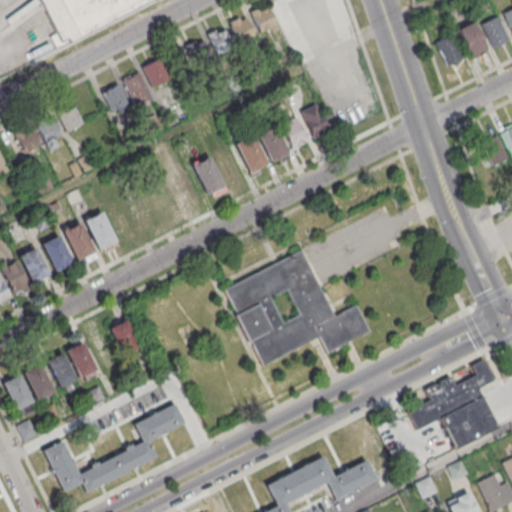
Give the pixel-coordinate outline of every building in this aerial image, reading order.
[(157,0),(37,0),(52,33),(53,43),(55,48),(157,0)] [(276,28),(267,5),(250,11),(258,34),(276,28)] [(511,34),(511,7),(501,13),(511,34)] [(228,22),(236,43),(254,37),(247,15),(228,22)] [(492,48),(508,40),(496,16),(480,24),(492,48)] [(486,51),(471,21),(456,29),(471,59),(486,51)] [(215,54),(232,47),(223,27),(206,34),(215,54)] [(445,67),(461,60),(451,35),(435,41),(445,67)] [(181,47),(190,68),(211,59),(202,38),(181,47)] [(153,91),(170,80),(156,59),(139,70),(153,91)] [(135,107),(151,98),(137,72),(121,82),(135,107)] [(110,113),(127,105),(117,85),(100,93),(110,113)] [(298,113),(314,138),(329,129),(313,104),(298,113)] [(62,132),(82,127),(77,107),(57,112),(62,132)] [(60,135),(53,117),(12,133),(21,155),(45,145),(48,152),(57,148),(53,138),(60,135)] [(291,149),(307,141),(295,117),(279,125),(291,149)] [(511,122),(497,130),(511,159),(511,122)] [(287,154),(273,125),(255,133),(269,162),(287,154)] [(491,166),(507,159),(496,134),(480,142),(491,166)] [(267,164),(250,135),(233,145),(249,174),(267,164)] [(184,210),(205,200),(204,199),(226,189),(225,187),(245,178),(231,148),(188,167),(189,168),(169,177),(184,210)] [(0,175),(8,172),(0,155),(0,175)] [(129,202),(141,231),(158,223),(146,194),(129,202)] [(136,232),(122,202),(104,210),(119,240),(136,232)] [(113,243),(102,212),(83,219),(95,250),(113,243)] [(93,254),(79,224),(60,233),(75,262),(93,254)] [(52,274),(70,266),(57,237),(39,245),(52,274)] [(17,257),(29,285),(47,277),(36,249),(17,257)] [(223,290),(299,251),(333,317),(354,306),(368,332),(326,354),(317,337),(262,366),(223,290)] [(0,302),(9,299),(8,296),(26,289),(16,261),(0,266),(0,302)] [(138,346),(123,320),(105,330),(121,356),(138,346)] [(86,339),(100,364),(116,355),(103,330),(86,339)] [(77,378),(94,370),(82,342),(64,349),(77,378)] [(57,388),(74,379),(61,353),(44,362),(57,388)] [(414,430),(405,412),(428,400),(423,391),(450,377),(454,387),(475,376),(470,367),(482,360),(493,381),(477,389),(496,427),(453,449),(437,419),(414,430)] [(20,372),(33,401),(51,393),(38,364),(20,372)] [(31,402),(16,375),(0,383),(0,385),(14,412),(31,402)] [(42,449),(59,492),(80,483),(82,490),(155,459),(147,439),(182,424),(174,404),(131,422),(140,444),(75,471),(62,441),(42,449)] [(47,419),(55,413),(51,407),(43,412),(47,419)] [(15,425),(22,441),(35,435),(28,420),(15,425)] [(486,511),(511,501),(511,456),(500,462),(508,481),(497,486),(493,475),(475,482),(486,511)] [(263,482),(274,506),(260,511),(288,511),(284,501),(326,484),(332,499),(376,481),(367,460),(330,475),(322,457),(263,482)] [(447,511),(474,511),(467,493),(444,503),(447,511)]
